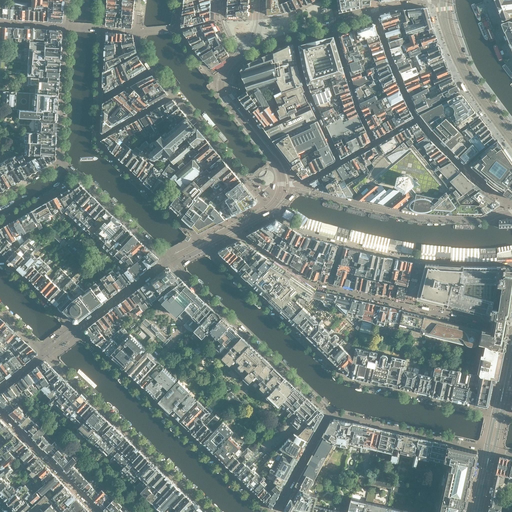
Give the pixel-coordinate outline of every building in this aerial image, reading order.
[(210,8),(210,1),(210,0),(207,0),(200,2),(201,4),(198,5),(198,7),(199,7),(200,9),(200,11),(210,9),(210,8)] [(248,10),(248,5),(242,6),(240,6),(240,5),(239,5),(239,0),(228,1),(228,6),(228,7),(228,12),(228,16),(237,16),(238,16),(241,16),(244,16),(246,16),(247,16),(248,15),(248,11),(248,10)] [(279,5),(277,0),(267,0),(267,2),(267,3),(267,4),(267,5),(267,7),(267,9),(267,15),(274,14),(273,14),(274,14),(276,14),(282,13),(279,5)] [(305,5),(302,0),(289,0),(290,0),(289,1),(293,10),(297,8),(298,8),(300,7),(305,5)] [(361,0),(334,0),(337,11),(339,11),(340,11),(340,12),(341,12),(361,7),(361,6),(361,0)] [(511,0),(504,0),(503,0),(494,0),(497,6),(497,7),(499,11),(499,12),(502,19),(502,20),(510,17),(509,14),(511,13),(511,0)] [(293,10),(289,1),(284,3),(288,12),(293,10)] [(288,12),(284,3),(279,5),(282,13),(288,12)] [(486,12),(483,3),(478,5),(478,6),(481,13),(486,12)] [(431,22),(430,20),(430,19),(430,18),(429,19),(429,17),(429,16),(429,15),(428,13),(427,11),(428,11),(427,8),(427,7),(421,8),(418,9),(418,8),(417,8),(417,9),(414,9),(411,9),(408,10),(407,10),(400,10),(389,12),(390,15),(381,17),(380,17),(380,18),(381,18),(381,20),(382,21),(382,24),(383,24),(383,25),(383,26),(384,28),(384,29),(402,23),(403,27),(402,27),(403,31),(402,32),(404,37),(405,37),(413,34),(432,28),(431,24),(431,23),(431,22)] [(181,22),(188,20),(192,19),(197,17),(199,16),(198,14),(200,13),(200,11),(182,16),(181,22)] [(210,20),(210,13),(202,15),(203,22),(210,20)] [(122,23),(122,18),(116,18),(116,20),(116,22),(115,22),(114,26),(121,27),(122,23)] [(511,19),(510,19),(509,21),(504,23),(503,23),(502,23),(502,24),(504,31),(505,31),(510,43),(509,43),(511,49),(511,19)] [(385,33),(402,27),(403,27),(402,23),(384,29),(385,32),(385,33)] [(216,32),(214,29),(213,27),(211,24),(202,25),(205,33),(207,37),(216,32)] [(377,33),(376,31),(376,30),(375,28),(375,27),(375,26),(372,24),(372,25),(370,25),(370,26),(368,26),(367,27),(367,26),(367,27),(366,27),(364,28),(364,27),(363,28),(361,29),(360,29),(359,29),(359,30),(358,30),(357,30),(358,34),(357,34),(360,40),(378,34),(377,34),(377,33)] [(205,33),(202,25),(199,26),(200,31),(202,33),(203,35),(205,38),(207,37),(205,33)] [(12,39),(12,37),(12,28),(7,27),(6,41),(6,47),(5,49),(17,49),(17,41),(12,41),(12,39)] [(387,37),(402,32),(403,31),(402,27),(385,33),(387,37)] [(432,28),(413,34),(415,41),(435,34),(432,28)] [(60,52),(60,44),(60,39),(45,38),(45,42),(44,43),(43,43),(34,42),(35,29),(29,29),(28,42),(28,50),(60,52)] [(43,38),(43,29),(35,29),(34,42),(43,43),(43,38)] [(60,39),(60,36),(61,35),(45,34),(45,30),(43,29),(43,38),(45,38),(60,39)] [(360,40),(357,34),(356,30),(352,31),(358,46),(361,45),(360,40)] [(358,46),(352,31),(349,33),(355,47),(358,46)] [(404,37),(402,32),(387,37),(389,42),(404,37)] [(122,41),(123,34),(115,33),(114,41),(116,41),(116,43),(118,43),(122,43),(122,41)] [(216,33),(209,37),(211,41),(196,50),(200,55),(215,47),(222,43),(216,33)] [(362,54),(361,49),(381,42),(379,38),(361,45),(358,46),(355,47),(349,33),(339,36),(340,36),(340,38),(340,39),(341,41),(344,50),(344,52),(344,51),(345,53),(344,53),(345,53),(345,55),(348,63),(351,75),(363,71),(366,70),(364,62),(372,60),(370,56),(369,52),(362,54)] [(361,45),(379,38),(378,34),(360,40),(361,45)] [(410,50),(437,40),(435,34),(415,41),(413,34),(405,37),(405,39),(410,37),(411,42),(408,43),(409,46),(408,46),(409,48),(410,48),(410,50)] [(192,45),(204,39),(205,39),(205,38),(203,35),(189,41),(192,45)] [(344,72),(342,64),(341,60),(341,61),(340,58),(338,53),(337,48),(334,36),(332,37),(330,37),(329,38),(327,38),(326,38),(324,38),(324,39),(322,39),(321,39),(319,40),(317,40),(317,41),(315,41),(307,43),(306,43),(306,44),(304,44),(302,44),(301,45),(299,45),(301,53),(301,55),(301,56),(304,69),(305,73),(306,75),(308,84),(312,92),(321,89),(320,88),(323,87),(322,84),(319,85),(319,83),(322,82),(321,80),(326,78),(330,77),(344,72)] [(196,50),(211,41),(209,37),(205,39),(207,41),(206,42),(204,39),(192,45),(196,50)] [(408,43),(407,41),(406,42),(405,39),(405,37),(404,37),(389,42),(391,48),(408,43)] [(136,49),(135,46),(135,45),(133,39),(127,40),(122,41),(122,43),(122,45),(121,45),(121,46),(121,48),(121,49),(123,49),(123,51),(118,53),(118,56),(136,49)] [(411,57),(414,56),(423,52),(426,51),(439,46),(438,42),(437,40),(438,40),(437,40),(410,50),(409,51),(411,57)] [(370,52),(383,48),(381,42),(361,49),(362,54),(370,51),(370,52)] [(224,48),(222,43),(215,47),(219,51),(220,51),(224,48)] [(410,50),(410,48),(409,48),(408,46),(409,46),(408,43),(391,48),(392,53),(394,57),(409,51),(410,50)] [(296,65),(295,56),(294,46),(293,46),(291,45),(291,44),(286,46),(273,52),(276,64),(278,64),(279,69),(296,65)] [(416,60),(441,50),(439,46),(426,51),(427,53),(424,55),(423,52),(414,56),(415,59),(416,60)] [(204,60),(219,51),(215,47),(200,55),(204,60)] [(370,56),(384,52),(383,48),(370,52),(369,52),(370,56)] [(105,71),(137,52),(136,49),(118,56),(105,62),(104,71),(105,71)] [(59,66),(59,58),(60,52),(28,50),(22,50),(22,51),(23,51),(24,52),(26,52),(26,51),(27,51),(27,63),(26,63),(25,62),(24,62),(23,63),(22,63),(21,65),(23,65),(39,65),(43,66),(59,66)] [(430,62),(443,57),(444,57),(441,50),(416,60),(418,66),(420,70),(424,68),(423,65),(425,64),(423,61),(429,59),(430,62)] [(208,64),(222,55),(220,51),(219,51),(204,60),(208,64)] [(411,57),(409,51),(394,57),(396,63),(411,57)] [(222,61),(225,59),(227,57),(229,56),(226,52),(222,55),(208,64),(211,68),(214,66),(216,68),(223,64),(222,61)] [(278,83),(281,88),(282,92),(302,85),(300,77),(299,73),(298,71),(297,65),(296,65),(279,69),(278,70),(276,64),(273,52),(267,55),(248,63),(242,67),(240,71),(247,91),(251,89),(252,91),(278,83)] [(384,52),(370,56),(372,60),(364,62),(366,70),(388,61),(384,52)] [(105,62),(118,56),(118,53),(105,55),(105,62)] [(130,65),(140,60),(138,55),(124,62),(126,65),(129,64),(130,65)] [(413,62),(412,60),(415,59),(414,56),(411,57),(396,63),(398,67),(413,62)] [(432,65),(445,60),(444,60),(443,57),(430,62),(425,64),(423,65),(424,68),(429,67),(428,64),(431,63),(432,65)] [(418,66),(416,60),(415,59),(412,60),(413,62),(398,67),(401,73),(418,66)] [(125,81),(146,69),(143,64),(140,60),(130,65),(127,67),(126,65),(124,62),(119,65),(125,81)] [(447,68),(446,67),(447,66),(446,62),(445,62),(444,61),(445,61),(445,60),(432,65),(430,66),(431,69),(433,68),(435,74),(448,68),(448,67),(447,68)] [(368,75),(389,66),(388,61),(366,70),(363,71),(364,73),(365,76),(366,76),(365,75),(368,74),(368,75)] [(58,72),(59,70),(59,66),(43,66),(43,69),(39,69),(39,65),(23,65),(27,66),(27,75),(22,75),(22,76),(26,76),(37,76),(37,75),(38,75),(38,71),(58,72)] [(125,81),(119,65),(114,68),(119,84),(125,81)] [(370,86),(393,75),(391,70),(389,66),(368,75),(366,76),(365,76),(362,78),(353,81),(355,88),(355,89),(368,82),(370,86)] [(404,81),(426,72),(424,68),(420,70),(418,66),(401,73),(404,81)] [(406,86),(429,76),(435,74),(433,68),(431,69),(430,66),(429,67),(424,68),(426,72),(404,81),(406,86)] [(119,84),(114,68),(105,73),(104,73),(104,86),(112,83),(114,87),(119,84)] [(431,81),(434,79),(450,72),(449,72),(449,71),(450,71),(448,68),(435,74),(429,76),(431,81)] [(57,90),(58,80),(58,72),(38,71),(38,75),(37,75),(37,76),(26,76),(26,79),(28,79),(28,84),(39,85),(39,89),(57,90)] [(362,78),(361,74),(364,73),(363,71),(351,75),(353,80),(353,81),(362,78)] [(437,85),(452,77),(450,73),(450,72),(434,79),(437,85)] [(142,88),(156,80),(152,75),(137,83),(142,88)] [(358,98),(382,87),(395,81),(395,80),(393,75),(370,86),(368,82),(355,89),(356,93),(357,93),(358,98)] [(347,81),(345,77),(345,76),(335,79),(332,81),(333,85),(347,81)] [(408,91),(431,81),(429,76),(406,86),(408,91)] [(430,106),(438,102),(439,101),(446,97),(447,97),(448,96),(450,95),(455,92),(459,90),(456,85),(433,97),(431,93),(454,81),(452,77),(437,85),(434,79),(431,81),(408,91),(411,96),(413,101),(415,105),(415,106),(416,107),(417,110),(418,111),(423,109),(428,107),(430,106)] [(146,93),(160,85),(156,80),(142,88),(146,93)] [(347,81),(333,85),(330,87),(332,95),(349,89),(347,81)] [(383,92),(397,85),(395,81),(382,87),(383,89),(382,90),(383,92)] [(433,97),(456,85),(454,81),(431,93),(433,97)] [(105,92),(114,87),(112,83),(104,86),(104,90),(104,91),(104,92),(105,92)] [(150,104),(142,97),(145,94),(142,93),(143,92),(142,88),(137,83),(124,91),(118,94),(138,112),(150,104)] [(150,104),(168,94),(164,89),(160,85),(146,93),(145,94),(142,97),(150,104)] [(316,118),(311,108),(310,105),(297,111),(295,108),(298,106),(300,105),(300,106),(308,103),(304,94),(303,92),(305,91),(302,85),(282,92),(281,88),(280,89),(279,89),(278,89),(278,88),(277,88),(276,88),(275,88),(274,88),(273,89),(273,90),(273,91),(273,92),(280,108),(279,109),(279,108),(278,108),(277,108),(276,108),(276,109),(276,110),(278,116),(276,117),(277,120),(263,127),(271,139),(282,134),(286,132),(289,131),(293,129),(316,118)] [(369,104),(399,89),(397,85),(383,92),(382,90),(383,89),(382,87),(358,98),(360,103),(361,107),(369,104)] [(332,98),(331,95),(328,87),(323,89),(324,90),(321,91),(321,89),(312,92),(315,101),(317,105),(332,98)] [(256,97),(254,93),(252,91),(251,89),(247,91),(245,92),(245,93),(238,97),(242,101),(245,104),(256,97)] [(276,117),(260,89),(254,93),(256,97),(261,106),(251,112),(263,127),(277,120),(276,117)] [(351,98),(350,94),(351,94),(350,93),(349,90),(349,89),(332,95),(331,95),(332,98),(334,103),(334,105),(352,98),(351,98)] [(375,113),(403,99),(399,89),(369,104),(370,108),(372,107),(375,113)] [(56,112),(57,95),(36,94),(36,93),(3,91),(2,100),(2,109),(6,109),(18,110),(56,112)] [(138,112),(118,94),(112,98),(118,104),(120,105),(123,108),(131,115),(138,112)] [(461,121),(475,111),(470,105),(468,103),(469,103),(468,102),(467,102),(466,100),(466,99),(465,98),(463,96),(463,95),(462,95),(461,94),(460,94),(459,94),(458,95),(456,96),(455,96),(454,97),(455,97),(452,98),(451,98),(451,99),(448,100),(447,100),(446,101),(443,102),(443,103),(442,103),(441,103),(441,104),(438,105),(437,105),(434,107),(431,109),(430,109),(427,111),(427,110),(426,111),(423,112),(423,113),(420,114),(432,129),(448,118),(454,125),(461,121)] [(261,106),(256,97),(245,104),(251,112),(261,106)] [(113,109),(118,104),(112,98),(103,103),(103,110),(104,110),(108,114),(113,109)] [(335,107),(334,105),(334,103),(332,98),(317,105),(319,110),(320,113),(335,107)] [(354,106),(353,103),(353,102),(352,99),(352,98),(334,105),(335,107),(337,110),(339,114),(342,113),(344,112),(354,107),(354,106)] [(169,121),(181,110),(173,99),(167,103),(157,109),(162,116),(164,119),(166,117),(166,116),(167,115),(169,118),(168,120),(169,121)] [(386,113),(405,103),(404,99),(403,99),(375,113),(377,118),(380,116),(382,121),(388,118),(386,113)] [(393,114),(396,113),(407,107),(405,103),(386,113),(388,118),(391,116),(394,115),(393,114)] [(113,126),(131,115),(123,108),(120,105),(115,111),(113,109),(108,114),(110,116),(111,116),(107,121),(113,126)] [(322,117),(337,110),(335,107),(320,113),(321,114),(322,115),(322,116),(322,117)] [(346,116),(356,111),(354,107),(344,112),(345,113),(343,115),(342,113),(339,114),(341,118),(344,117),(346,116)] [(399,116),(409,110),(407,107),(396,113),(397,115),(399,116)] [(372,112),(370,108),(363,112),(365,116),(372,112)] [(164,119),(162,116),(157,109),(149,113),(158,128),(163,125),(160,121),(164,119)] [(56,120),(56,115),(56,112),(18,110),(18,117),(34,118),(56,120)] [(171,124),(184,113),(181,110),(169,121),(171,124)] [(341,118),(339,114),(337,110),(322,117),(323,119),(324,120),(324,121),(325,122),(325,124),(326,124),(326,125),(341,118)] [(412,117),(411,114),(409,110),(399,116),(400,117),(402,118),(403,118),(405,122),(412,118),(412,117)] [(342,122),(358,115),(357,113),(356,111),(346,116),(347,118),(344,119),(344,117),(341,118),(342,122)] [(465,125),(478,115),(476,112),(458,125),(460,128),(465,125)] [(158,128),(149,113),(145,115),(154,131),(156,130),(158,128)] [(178,121),(179,123),(186,116),(184,113),(171,124),(166,128),(167,129),(168,130),(169,128),(170,130),(176,125),(175,124),(178,121)] [(382,121),(380,116),(377,118),(375,113),(371,115),(376,125),(380,123),(380,122),(382,121)] [(405,122),(403,118),(402,118),(400,117),(399,116),(397,115),(396,113),(393,114),(394,115),(391,116),(392,118),(396,127),(397,127),(402,124),(405,122)] [(154,131),(145,115),(141,118),(145,125),(146,127),(151,134),(151,135),(157,131),(156,130),(154,131)] [(355,135),(352,128),(362,123),(358,115),(342,122),(341,118),(326,125),(332,138),(334,142),(344,137),(347,143),(351,152),(353,151),(360,147),(355,135)] [(376,125),(371,115),(366,118),(369,125),(371,128),(376,125)] [(467,127),(480,118),(478,115),(465,125),(467,127)] [(183,141),(187,138),(197,129),(197,128),(195,126),(194,126),(192,123),(192,122),(191,122),(189,119),(187,117),(187,116),(186,116),(169,131),(168,130),(167,129),(154,140),(153,141),(152,142),(150,143),(149,143),(150,144),(150,146),(151,146),(151,148),(151,149),(151,150),(151,151),(150,153),(149,153),(150,154),(151,156),(150,156),(150,157),(151,156),(152,158),(152,159),(153,159),(155,159),(155,160),(156,160),(156,159),(158,158),(158,159),(159,158),(160,158),(160,159),(160,158),(162,160),(162,161),(162,160),(165,160),(165,161),(165,160),(167,159),(168,159),(169,158),(174,164),(181,158),(188,152),(191,150),(185,143),(183,141)] [(55,134),(56,120),(34,118),(33,133),(55,134)] [(113,126),(107,121),(106,121),(102,118),(102,131),(101,131),(103,133),(108,130),(107,129),(113,126)] [(151,134),(146,127),(144,128),(143,127),(145,125),(141,118),(137,120),(145,133),(147,137),(151,134)] [(460,131),(454,125),(448,118),(432,129),(432,130),(436,134),(442,141),(445,143),(460,131)] [(476,133),(486,126),(480,118),(467,127),(463,131),(467,136),(469,138),(473,135),(472,133),(475,130),(476,133)] [(393,128),(389,119),(385,121),(390,130),(393,128)] [(145,133),(137,120),(133,123),(139,131),(140,130),(142,134),(145,133)] [(328,144),(323,134),(320,127),(317,121),(294,131),(293,129),(289,131),(290,132),(287,134),(286,132),(282,134),(283,136),(272,140),(292,166),(301,159),(305,157),(310,154),(314,151),(319,149),(328,144)] [(387,132),(382,122),(377,125),(382,135),(382,134),(384,134),(385,133),(387,132)] [(139,131),(133,123),(129,125),(134,132),(135,134),(139,132),(139,131)] [(366,132),(364,128),(362,123),(352,128),(355,135),(360,133),(361,134),(366,132)] [(415,134),(413,131),(419,127),(417,124),(415,124),(411,126),(410,127),(409,127),(409,128),(405,130),(414,140),(418,137),(415,134)] [(134,132),(129,125),(125,127),(130,136),(132,134),(134,137),(136,136),(135,134),(134,132)] [(511,160),(500,144),(498,141),(497,140),(495,138),(489,129),(486,126),(476,133),(473,135),(469,138),(469,139),(470,140),(474,145),(458,157),(464,163),(468,166),(470,168),(487,182),(492,187),(501,193),(501,192),(502,193),(503,194),(504,194),(508,196),(511,198),(511,160)] [(130,136),(125,127),(117,131),(121,134),(124,137),(126,139),(128,140),(131,142),(132,141),(133,140),(132,139),(130,136)] [(196,145),(205,138),(203,136),(200,132),(197,129),(187,138),(189,140),(185,143),(189,148),(193,145),(194,146),(196,145)] [(414,141),(414,140),(405,130),(405,129),(405,130),(398,134),(402,141),(405,139),(406,138),(407,138),(406,139),(410,144),(414,141)] [(143,149),(144,147),(149,143),(150,143),(152,142),(153,141),(154,140),(160,135),(157,131),(151,135),(151,134),(150,135),(150,136),(150,137),(150,138),(142,144),(142,145),(138,148),(136,146),(135,148),(124,162),(129,166),(136,158),(138,154),(143,149)] [(451,149),(465,137),(460,131),(445,143),(451,149)] [(55,134),(33,133),(25,132),(24,134),(22,134),(22,135),(21,135),(20,136),(20,139),(21,139),(22,139),(22,140),(24,140),(24,142),(54,144),(55,134)] [(133,140),(140,134),(139,132),(135,134),(136,136),(134,137),(132,139),(133,140)] [(369,138),(368,137),(367,135),(366,132),(361,134),(365,144),(366,144),(368,142),(369,142),(370,141),(370,142),(370,141),(369,138)] [(365,144),(361,134),(360,133),(355,135),(360,147),(365,144)] [(417,144),(427,137),(424,133),(418,137),(414,140),(414,141),(417,144)] [(118,139),(112,134),(107,137),(113,141),(115,143),(118,139)] [(120,144),(118,142),(120,140),(122,141),(124,137),(121,134),(118,139),(115,143),(111,150),(114,153),(120,144)] [(392,148),(398,143),(394,136),(394,135),(394,136),(391,138),(390,137),(390,138),(388,139),(385,141),(383,142),(382,142),(379,145),(379,144),(378,145),(383,154),(393,149),(392,148)] [(455,153),(470,140),(469,139),(469,138),(467,136),(465,137),(451,149),(455,153)] [(107,148),(108,147),(113,141),(107,137),(102,141),(107,144),(105,146),(107,148)] [(343,144),(347,143),(344,137),(334,142),(337,149),(342,147),(344,146),(343,144)] [(421,148),(431,141),(427,137),(417,144),(421,148)] [(191,156),(208,142),(205,138),(196,145),(198,148),(195,150),(193,148),(191,150),(188,152),(191,156)] [(462,170),(451,162),(451,161),(442,168),(439,164),(436,166),(432,162),(430,159),(428,156),(432,153),(432,152),(438,148),(435,145),(431,141),(421,148),(417,144),(414,141),(410,144),(406,139),(405,139),(402,141),(398,143),(392,148),(393,149),(383,154),(378,145),(376,146),(374,147),(378,153),(374,156),(374,157),(370,159),(373,164),(368,167),(370,171),(365,174),(360,177),(359,175),(355,178),(354,176),(349,179),(349,180),(345,182),(353,195),(352,198),(362,200),(367,201),(391,206),(400,208),(402,209),(419,212),(421,212),(423,212),(424,212),(425,212),(426,212),(426,213),(428,213),(434,207),(452,192),(456,198),(476,185),(475,185),(469,180),(462,170)] [(124,162),(135,148),(131,145),(132,143),(133,142),(132,141),(131,142),(128,140),(125,144),(128,146),(119,158),(124,162)] [(458,157),(474,145),(470,140),(455,153),(458,157)] [(117,155),(123,147),(121,146),(122,146),(124,142),(123,141),(120,144),(114,153),(117,155)] [(54,144),(24,142),(22,142),(22,144),(25,144),(25,148),(36,149),(37,146),(40,147),(40,150),(54,151),(54,144)] [(204,166),(200,162),(195,156),(210,144),(209,142),(208,142),(191,156),(188,152),(181,158),(183,161),(178,165),(179,167),(177,169),(177,168),(175,170),(171,167),(173,165),(171,162),(168,165),(168,166),(165,170),(169,173),(168,174),(170,176),(171,177),(175,182),(174,183),(177,187),(178,186),(182,190),(194,180),(205,171),(202,167),(204,166)] [(351,152),(347,143),(343,144),(344,146),(342,147),(346,155),(351,152)] [(119,158),(128,146),(125,144),(124,145),(125,145),(124,147),(124,148),(123,147),(117,155),(119,158)] [(200,162),(215,150),(210,144),(195,156),(200,162)] [(335,158),(328,144),(319,149),(326,166),(333,162),(334,162),(334,161),(333,161),(334,159),(335,159),(335,158)] [(346,155),(342,147),(337,149),(339,152),(341,156),(341,157),(342,157),(343,157),(346,155)] [(370,159),(374,157),(374,156),(378,153),(374,147),(369,150),(360,155),(365,163),(366,163),(367,165),(368,167),(373,164),(370,159)] [(54,157),(54,151),(40,150),(40,152),(36,152),(36,149),(25,148),(22,148),(21,150),(25,150),(25,153),(21,153),(21,155),(22,155),(28,155),(33,155),(38,156),(44,156),(54,157)] [(430,159),(441,151),(438,148),(432,152),(432,153),(428,156),(430,159)] [(133,171),(146,152),(143,149),(138,154),(140,156),(138,159),(136,158),(129,166),(133,171)] [(326,166),(319,149),(314,151),(322,168),(326,166)] [(209,161),(218,153),(216,152),(215,150),(200,162),(204,166),(206,164),(204,161),(207,159),(209,161)] [(322,168),(314,151),(310,154),(311,157),(313,161),(317,170),(317,171),(318,170),(317,170),(322,168)] [(432,162),(444,154),(441,151),(430,159),(432,162)] [(137,174),(145,161),(143,159),(145,156),(147,157),(149,154),(146,152),(133,171),(137,174)] [(21,179),(11,161),(6,154),(0,153),(3,161),(7,167),(8,166),(7,165),(9,164),(12,169),(10,170),(9,169),(8,170),(15,182),(21,179)] [(205,171),(207,169),(221,157),(218,153),(209,161),(206,164),(204,166),(202,167),(205,171)] [(317,170),(313,161),(311,162),(309,158),(311,157),(310,154),(305,157),(313,173),(317,170)] [(436,166),(439,164),(447,157),(448,157),(444,154),(432,162),(436,166)] [(26,163),(23,157),(22,155),(16,158),(19,163),(20,165),(26,176),(32,173),(26,163)] [(36,170),(28,155),(22,155),(23,157),(25,156),(27,161),(28,160),(29,161),(26,163),(32,173),(36,170)] [(41,168),(35,158),(33,159),(32,158),(33,158),(32,157),(34,156),(33,155),(28,155),(36,170),(41,168)] [(44,166),(38,156),(33,155),(34,156),(35,158),(41,168),(44,166)] [(366,166),(360,156),(359,155),(355,158),(365,174),(370,171),(368,167),(367,165),(366,166)] [(26,176),(20,165),(17,167),(16,164),(18,163),(18,164),(19,163),(16,158),(15,156),(12,157),(14,160),(11,161),(21,179),(26,176)] [(48,163),(44,156),(38,156),(44,166),(48,163)] [(54,161),(53,160),(54,157),(44,156),(48,163),(49,164),(54,161)] [(210,172),(224,161),(222,158),(221,157),(207,169),(210,172)] [(313,173),(305,157),(301,159),(305,168),(307,168),(308,171),(307,171),(309,175),(313,173)] [(442,168),(451,161),(447,157),(439,164),(442,168)] [(140,177),(150,162),(151,160),(147,158),(145,161),(137,174),(140,177)] [(365,174),(355,158),(354,158),(351,160),(359,175),(360,177),(365,174)] [(308,171),(307,168),(305,168),(301,159),(292,166),(293,168),(294,168),(294,169),(295,170),(302,179),(309,175),(307,171),(308,171)] [(359,175),(351,160),(347,163),(351,169),(354,176),(355,178),(359,175)] [(15,182),(8,170),(7,167),(3,161),(1,161),(2,163),(0,164),(0,168),(10,185),(15,182)] [(210,184),(230,168),(228,165),(226,163),(224,161),(210,172),(207,169),(205,171),(194,180),(204,190),(210,184)] [(143,180),(154,165),(150,162),(140,177),(143,180)] [(351,169),(347,163),(346,163),(343,165),(342,165),(346,172),(351,169)] [(151,187),(155,181),(151,179),(154,175),(157,178),(163,169),(156,165),(144,181),(146,183),(146,184),(149,186),(151,188),(151,187)] [(354,176),(351,169),(346,172),(342,165),(341,166),(338,167),(337,168),(343,180),(345,182),(349,180),(349,179),(354,176)] [(10,185),(0,168),(0,172),(1,174),(0,174),(0,180),(4,188),(10,185)] [(224,181),(234,173),(230,168),(210,184),(204,190),(202,192),(207,196),(208,196),(218,187),(221,184),(224,181)] [(343,180),(337,168),(336,168),(336,169),(333,171),(332,171),(337,179),(339,182),(343,180)] [(155,192),(163,181),(161,179),(163,176),(165,178),(168,174),(169,173),(165,170),(158,179),(156,181),(155,183),(153,187),(152,188),(155,192)] [(338,195),(331,182),(337,179),(332,171),(321,177),(324,182),(331,193),(338,195)] [(221,191),(238,178),(234,173),(224,181),(226,184),(223,186),(221,184),(218,187),(221,191)] [(159,195),(171,177),(170,176),(168,174),(165,178),(168,179),(166,182),(163,181),(155,192),(159,195)] [(218,223),(208,216),(220,201),(219,200),(225,197),(228,204),(227,205),(233,215),(247,208),(249,207),(250,207),(249,206),(252,205),(255,204),(256,203),(255,203),(256,203),(256,202),(257,202),(257,201),(256,201),(256,200),(254,198),(254,197),(249,192),(250,192),(249,192),(247,190),(247,189),(244,186),(244,185),(243,185),(241,182),(241,181),(240,181),(238,178),(221,191),(216,196),(211,201),(192,226),(192,227),(192,226),(193,227),(193,228),(195,229),(195,230),(195,229),(197,231),(197,232),(198,232),(199,232),(200,232),(201,232),(203,230),(218,223)] [(321,183),(318,179),(317,179),(314,180),(314,181),(311,182),(311,184),(314,186),(315,187),(321,183)] [(347,197),(340,185),(339,182),(337,179),(331,182),(338,195),(347,197)] [(195,200),(198,196),(200,194),(202,192),(204,190),(194,180),(182,190),(181,191),(179,193),(178,194),(170,205),(170,206),(173,209),(174,209),(173,209),(174,210),(174,209),(176,211),(175,211),(176,212),(176,211),(176,212),(179,214),(182,217),(195,200)] [(324,182),(321,183),(315,187),(321,190),(326,192),(326,193),(330,194),(330,193),(331,193),(324,182)] [(353,195),(345,182),(340,185),(347,197),(352,198),(353,195)] [(79,195),(85,189),(86,188),(81,184),(80,185),(79,183),(73,186),(74,187),(79,195)] [(445,214),(480,189),(476,185),(456,198),(452,192),(434,207),(428,213),(431,213),(441,214),(444,214),(445,214)] [(79,195),(74,187),(66,191),(72,202),(79,195)] [(192,226),(211,201),(216,196),(221,191),(218,187),(208,196),(212,198),(210,200),(206,197),(207,196),(202,192),(200,194),(204,197),(204,198),(205,199),(203,200),(198,196),(195,200),(182,217),(183,218),(186,221),(188,223),(188,222),(191,225),(191,226),(192,226)] [(77,202),(79,200),(80,202),(89,193),(85,189),(79,195),(72,202),(65,209),(64,210),(65,211),(66,210),(68,212),(68,214),(69,213),(78,204),(77,202)] [(483,209),(490,204),(495,200),(480,189),(445,214),(481,215),(486,213),(483,209)] [(72,202),(66,191),(58,196),(65,209),(72,202)] [(73,217),(93,197),(89,193),(80,202),(83,205),(82,206),(78,204),(69,213),(73,217)] [(65,209),(58,196),(52,199),(57,209),(60,207),(62,212),(64,210),(65,209)] [(85,209),(86,208),(88,210),(97,201),(93,197),(73,217),(78,221),(86,212),(85,211),(86,210),(85,209)] [(233,215),(227,205),(228,204),(225,197),(219,200),(220,201),(221,202),(221,203),(221,205),(228,218),(233,215)] [(57,209),(52,199),(46,203),(53,214),(58,211),(57,209)] [(499,204),(499,203),(498,202),(495,200),(490,204),(493,208),(493,207),(494,206),(495,207),(498,205),(499,204)] [(82,225),(102,205),(97,201),(88,210),(86,212),(78,221),(82,225)] [(225,219),(217,210),(221,206),(221,205),(221,203),(221,202),(220,201),(208,216),(218,223),(225,219)] [(53,214),(46,203),(35,209),(41,219),(42,220),(45,218),(46,220),(48,221),(50,220),(50,218),(49,216),(53,214)] [(486,213),(493,208),(490,204),(483,209),(486,213)] [(97,219),(106,209),(102,205),(82,225),(80,228),(81,229),(83,227),(87,230),(92,224),(95,221),(95,220),(96,218),(97,219)] [(228,218),(221,205),(221,206),(217,210),(225,219),(228,218)] [(41,219),(35,209),(30,212),(38,225),(40,230),(41,229),(41,228),(43,227),(40,222),(39,221),(41,219)] [(103,245),(122,224),(120,223),(120,222),(114,216),(114,217),(112,215),(106,209),(97,219),(96,220),(99,223),(95,227),(92,224),(87,230),(92,234),(92,235),(94,237),(97,233),(104,239),(101,243),(103,245)] [(305,227),(306,223),(308,218),(297,211),(295,213),(291,219),(305,227)] [(38,225),(30,212),(19,218),(26,231),(38,225)] [(26,231),(19,218),(14,221),(20,232),(23,230),(24,233),(26,231)] [(308,218),(305,227),(319,231),(321,227),(322,222),(308,218)] [(511,219),(499,220),(499,228),(511,227),(511,219)] [(274,239),(282,223),(279,221),(278,221),(277,220),(276,220),(275,220),(274,220),(274,221),(266,225),(260,228),(274,239)] [(23,238),(20,232),(14,221),(8,225),(17,239),(21,246),(25,241),(23,238)] [(322,222),(321,227),(319,232),(335,236),(336,231),(338,226),(322,222)] [(279,245),(280,244),(288,227),(282,223),(274,239),(269,250),(272,252),(275,254),(279,245)] [(108,250),(128,230),(122,224),(103,245),(103,246),(108,251),(108,250)] [(17,239),(8,225),(3,228),(8,237),(11,242),(17,239)] [(288,239),(293,229),(292,229),(288,227),(280,244),(283,246),(284,247),(287,242),(284,240),(286,237),(288,239)] [(347,239),(349,230),(338,227),(335,236),(347,239)] [(8,237),(3,228),(0,229),(0,235),(1,238),(2,239),(4,237),(6,240),(8,237)] [(274,239),(260,228),(254,231),(247,235),(247,236),(255,241),(261,245),(269,250),(274,239)] [(289,250),(298,232),(293,229),(288,239),(287,242),(284,247),(289,250)] [(115,255),(134,235),(128,230),(108,250),(114,256),(115,255)] [(62,238),(58,234),(54,231),(52,234),(61,243),(64,240),(62,238)] [(298,245),(302,235),(298,232),(289,250),(288,251),(293,254),(298,245)] [(362,235),(352,232),(351,232),(350,232),(349,232),(349,233),(348,233),(347,239),(362,243),(364,237),(363,236),(362,235)] [(374,247),(377,236),(365,233),(364,238),(362,244),(366,245),(374,247)] [(121,260),(139,240),(134,235),(115,255),(117,257),(115,260),(116,261),(118,258),(121,260)] [(300,250),(307,237),(302,235),(298,245),(299,246),(298,248),(300,250)] [(388,250),(391,239),(377,236),(374,247),(388,250)] [(10,247),(12,244),(10,243),(11,242),(8,237),(6,240),(4,242),(0,246),(0,250),(4,253),(10,247)] [(305,251),(311,238),(307,237),(300,250),(303,250),(305,251)] [(14,263),(32,245),(33,244),(28,240),(29,239),(28,238),(25,241),(21,246),(17,249),(9,258),(14,263)] [(309,252),(316,239),(311,238),(305,251),(308,252),(309,252)] [(312,257),(320,240),(316,239),(309,252),(308,252),(305,257),(308,258),(309,255),(312,257)] [(391,239),(388,250),(400,252),(402,241),(391,239)] [(121,263),(123,262),(125,260),(133,255),(136,252),(145,245),(143,244),(142,242),(141,242),(139,240),(121,260),(119,261),(121,263)] [(313,266),(314,264),(324,242),(320,240),(312,257),(312,258),(314,260),(313,263),(310,261),(309,264),(313,266)] [(246,249),(248,246),(244,243),(240,241),(239,241),(238,241),(237,241),(232,243),(242,253),(246,249)] [(324,256),(329,243),(324,242),(314,264),(315,265),(316,264),(317,261),(317,260),(322,262),(321,262),(320,265),(321,266),(325,257),(324,256)] [(25,274),(40,257),(39,256),(38,258),(33,253),(34,252),(35,252),(41,245),(41,243),(36,248),(18,267),(19,268),(21,270),(25,273),(25,274)] [(232,264),(242,253),(232,243),(227,246),(230,249),(223,256),(232,264)] [(328,258),(333,244),(329,243),(324,256),(325,257),(326,257),(328,258)] [(333,260),(338,246),(337,245),(333,244),(328,258),(333,260)] [(18,267),(36,248),(32,245),(14,263),(18,267)] [(145,254),(150,250),(145,245),(136,252),(142,260),(143,259),(141,257),(143,256),(144,257),(145,258),(147,256),(145,254)] [(293,254),(288,251),(289,250),(284,247),(283,246),(282,247),(279,245),(275,254),(279,257),(284,260),(289,263),(293,254)] [(497,251),(497,258),(511,256),(511,249),(511,248),(511,245),(497,248),(497,251)] [(9,258),(17,249),(13,246),(11,248),(10,247),(4,253),(9,258)] [(223,256),(230,249),(227,246),(218,251),(218,252),(223,256)] [(450,253),(451,248),(437,246),(436,257),(450,258),(450,253)] [(348,256),(350,249),(344,247),(341,258),(345,258),(346,255),(348,256)] [(465,249),(451,248),(451,253),(450,258),(465,258),(465,254),(465,249)] [(465,253),(465,259),(479,259),(480,253),(480,248),(465,248),(465,253)] [(480,259),(497,258),(495,253),(495,248),(480,248),(480,253),(480,259)] [(87,256),(82,251),(82,252),(79,249),(76,251),(79,254),(83,258),(87,262),(90,259),(87,256)] [(235,268),(250,252),(246,249),(242,253),(232,264),(235,268)] [(356,268),(358,262),(360,251),(350,249),(348,256),(346,255),(345,258),(341,258),(338,270),(343,271),(347,272),(348,272),(349,272),(355,273),(356,268)] [(159,258),(150,250),(145,254),(147,256),(153,264),(158,260),(159,258)] [(304,260),(305,259),(305,257),(308,252),(305,251),(303,250),(300,256),(295,254),(290,264),(299,270),(304,260)] [(364,269),(365,263),(368,264),(371,254),(368,253),(363,252),(360,251),(358,262),(361,263),(360,267),(359,266),(358,268),(356,268),(355,273),(365,276),(367,270),(364,269)] [(148,268),(142,260),(136,252),(133,255),(135,258),(137,257),(139,260),(138,261),(145,270),(148,268)] [(239,271),(247,262),(249,260),(253,255),(250,252),(235,268),(239,271)] [(248,279),(267,259),(257,252),(253,255),(257,258),(242,274),(248,279)] [(371,277),(376,255),(371,254),(368,264),(368,266),(370,266),(370,270),(367,269),(367,270),(365,276),(371,277)] [(138,261),(135,258),(133,255),(125,260),(130,265),(138,276),(145,270),(138,261)] [(242,274),(257,258),(253,255),(249,260),(251,261),(249,264),(247,262),(239,271),(242,274)] [(382,280),(387,257),(376,255),(371,277),(382,280)] [(153,264),(147,256),(146,258),(145,258),(144,257),(143,259),(142,260),(148,268),(153,264)] [(36,268),(35,267),(36,266),(38,268),(39,266),(44,261),(40,257),(25,274),(29,277),(36,270),(35,269),(36,268)] [(390,272),(393,258),(387,257),(382,280),(388,281),(390,272)] [(95,264),(90,259),(87,262),(93,267),(95,264)] [(253,284),(273,263),(267,259),(248,279),(253,284)] [(303,273),(309,262),(306,261),(306,259),(305,259),(304,260),(299,270),(303,273)] [(138,276),(130,265),(125,260),(123,262),(124,264),(135,278),(138,276)] [(32,281),(48,264),(44,261),(39,266),(40,268),(38,270),(37,269),(36,270),(29,277),(32,281)] [(36,284),(51,268),(53,265),(50,262),(48,264),(32,281),(36,284)] [(269,300),(292,275),(277,265),(273,263),(253,284),(269,300)] [(135,278),(124,264),(123,264),(122,265),(121,267),(122,269),(132,281),(135,278)] [(308,275),(311,269),(312,267),(313,266),(309,264),(304,273),(308,276),(308,275)] [(320,272),(321,267),(321,266),(315,265),(314,264),(313,266),(312,267),(311,269),(314,270),(312,278),(317,280),(319,273),(320,272)] [(447,306),(452,284),(460,285),(462,271),(463,271),(464,266),(425,264),(416,298),(447,306)] [(508,329),(509,322),(510,322),(511,321),(511,320),(511,318),(511,317),(511,312),(511,266),(506,266),(505,265),(503,264),(501,266),(491,317),(490,318),(493,319),(492,326),(491,331),(482,329),(482,331),(479,341),(479,343),(483,344),(482,352),(483,353),(493,355),(497,360),(494,377),(499,379),(505,349),(506,349),(506,347),(508,338),(509,336),(508,335),(508,334),(507,333),(508,329)] [(329,275),(330,270),(331,268),(324,266),(323,267),(321,267),(320,272),(321,273),(323,273),(329,275)] [(447,306),(491,317),(501,266),(489,267),(464,266),(463,271),(462,271),(460,285),(452,284),(447,306)] [(40,288),(49,278),(48,276),(50,274),(50,273),(53,270),(51,268),(36,284),(40,288)] [(44,292),(63,271),(60,268),(55,273),(56,274),(51,279),(49,278),(40,288),(44,292)] [(164,295),(182,281),(175,274),(170,270),(169,269),(169,268),(168,268),(167,268),(166,268),(165,269),(165,270),(152,279),(151,279),(164,295)] [(132,281),(122,269),(119,271),(128,283),(132,281)] [(125,286),(115,273),(113,270),(111,271),(106,274),(118,291),(125,286)] [(408,281),(409,277),(401,275),(402,271),(399,270),(397,279),(408,281)] [(48,296),(67,275),(63,271),(44,292),(48,296)] [(128,283),(119,271),(115,273),(125,286),(128,283)] [(343,286),(347,274),(347,272),(343,271),(341,275),(338,284),(343,286)] [(106,274),(103,277),(101,278),(101,279),(113,295),(118,291),(106,274)] [(353,288),(355,276),(351,275),(347,274),(343,286),(353,288)] [(52,299),(72,279),(67,275),(48,296),(52,300),(52,299)] [(313,316),(292,297),(296,292),(303,296),(309,287),(292,275),(269,300),(274,304),(280,310),(296,325),(307,335),(322,320),(323,318),(322,317),(318,321),(315,319),(316,318),(316,317),(317,315),(316,314),(314,316),(314,315),(313,316)] [(408,281),(397,279),(391,277),(390,281),(401,284),(400,285),(407,286),(408,281)] [(69,293),(66,289),(68,286),(72,290),(77,284),(72,279),(52,299),(58,304),(58,305),(68,294),(69,293)] [(113,295),(101,279),(99,281),(103,286),(104,285),(104,286),(103,287),(110,296),(113,295)] [(164,296),(164,295),(151,279),(146,283),(159,300),(160,299),(164,296)] [(110,296),(103,287),(102,288),(101,287),(103,286),(99,281),(96,283),(108,298),(110,296)] [(222,318),(213,309),(197,295),(182,281),(164,295),(164,296),(160,299),(194,331),(202,339),(222,318)] [(385,295),(387,283),(381,282),(375,281),(374,286),(380,288),(379,294),(385,295)] [(108,298),(96,283),(91,286),(103,302),(108,298)] [(159,300),(146,283),(141,287),(153,304),(159,300)] [(63,310),(74,299),(75,299),(80,295),(85,291),(77,284),(72,290),(74,291),(73,292),(75,294),(71,297),(68,294),(58,305),(63,310)] [(405,297),(406,292),(401,291),(402,287),(390,284),(388,290),(393,291),(393,289),(398,290),(396,298),(402,299),(404,299),(405,297)] [(103,302),(91,286),(85,291),(80,295),(92,311),(103,302)] [(153,304),(141,287),(136,291),(148,307),(149,307),(153,304)] [(311,297),(316,291),(309,287),(303,296),(309,301),(311,297)] [(148,307),(136,291),(131,295),(144,311),(145,311),(144,310),(148,307)] [(331,310),(333,304),(337,296),(326,293),(316,291),(311,297),(320,299),(331,310)] [(92,311),(80,295),(75,299),(74,299),(63,310),(64,310),(63,310),(64,310),(63,311),(66,313),(72,318),(71,318),(74,321),(75,321),(79,321),(79,320),(80,320),(82,318),(83,318),(88,313),(89,313),(92,311)] [(145,313),(144,311),(131,295),(126,299),(138,314),(143,321),(146,318),(145,317),(143,315),(145,313)] [(347,315),(347,313),(352,299),(337,296),(333,304),(336,305),(347,315)] [(138,314),(126,299),(121,302),(133,318),(138,314)] [(363,315),(366,302),(352,299),(347,313),(361,318),(363,315)] [(133,318),(121,302),(118,305),(127,317),(130,322),(134,319),(133,318)] [(372,321),(376,304),(366,302),(363,315),(361,318),(361,319),(368,320),(372,321)] [(376,324),(381,305),(376,304),(372,321),(372,323),(376,324)] [(127,317),(118,305),(114,308),(124,321),(124,322),(125,321),(125,320),(124,319),(127,317)] [(385,320),(388,307),(381,305),(376,324),(376,327),(377,328),(378,329),(380,330),(381,329),(383,329),(384,325),(385,320)] [(399,323),(402,310),(388,307),(385,320),(399,323)] [(124,321),(114,308),(110,311),(120,325),(122,323),(122,322),(124,321)] [(420,332),(424,316),(402,310),(399,323),(398,330),(412,334),(413,331),(419,333),(420,332)] [(122,327),(120,325),(110,311),(106,314),(118,329),(118,330),(122,327)] [(118,329),(106,314),(101,318),(113,334),(117,331),(116,330),(118,329)] [(479,341),(482,331),(424,316),(420,332),(464,343),(465,340),(465,341),(465,342),(466,342),(466,343),(466,344),(467,344),(468,345),(469,345),(470,346),(471,346),(472,346),(473,346),(474,346),(475,345),(476,345),(477,344),(478,343),(478,342),(479,342),(479,341)] [(113,334),(101,318),(96,321),(103,330),(106,333),(109,337),(113,334)] [(242,337),(239,334),(222,318),(202,339),(210,346),(218,338),(222,342),(221,343),(221,342),(216,347),(216,348),(220,351),(221,351),(225,347),(226,346),(230,349),(242,337)] [(5,337),(12,330),(1,319),(0,320),(0,342),(4,339),(5,337)] [(158,330),(158,327),(156,326),(154,325),(151,323),(151,324),(146,319),(143,322),(162,340),(165,338),(160,333),(161,332),(158,330)] [(318,346),(332,330),(331,329),(329,332),(320,324),(323,321),(322,320),(307,335),(318,346)] [(376,327),(376,324),(372,323),(372,321),(368,320),(368,322),(362,321),(361,325),(361,326),(375,329),(376,327)] [(103,330),(96,321),(85,330),(85,331),(92,338),(103,330)] [(157,337),(141,323),(138,325),(150,337),(154,340),(157,337)] [(113,339),(116,336),(119,338),(126,331),(122,327),(118,330),(117,331),(113,334),(109,337),(99,344),(106,351),(115,342),(113,339)] [(1,348),(9,340),(15,333),(12,330),(5,337),(7,339),(4,341),(3,341),(4,340),(4,339),(0,342),(0,346),(1,347),(0,347),(0,349),(3,353),(5,352),(1,348)] [(96,341),(106,333),(103,330),(92,338),(96,341)] [(338,343),(336,341),(339,338),(339,337),(336,334),(335,334),(332,337),(330,335),(333,331),(332,330),(318,346),(328,356),(343,341),(342,339),(338,343)] [(110,355),(130,334),(126,331),(119,338),(115,342),(106,351),(110,355)] [(5,352),(12,346),(21,339),(15,333),(9,340),(1,348),(5,352)] [(99,344),(109,337),(106,333),(96,341),(99,344)] [(134,337),(133,337),(130,334),(110,355),(124,368),(139,352),(141,354),(146,349),(143,345),(134,337)] [(161,348),(173,336),(171,335),(160,347),(161,348)] [(146,349),(154,340),(150,337),(143,345),(146,349)] [(274,367),(269,362),(253,348),(242,337),(230,349),(222,357),(244,378),(251,370),(254,373),(253,375),(252,374),(249,378),(248,377),(246,380),(249,383),(252,380),(251,380),(255,376),(260,380),(259,381),(256,384),(254,386),(255,387),(256,388),(260,384),(262,385),(260,387),(266,393),(268,391),(270,393),(285,377),(274,367)] [(349,354),(350,353),(349,352),(351,351),(349,349),(347,351),(341,345),(346,339),(345,338),(343,341),(328,356),(338,365),(342,369),(348,362),(352,365),(353,358),(349,354)] [(15,350),(25,343),(25,342),(21,339),(12,346),(15,350)] [(21,365),(14,357),(14,356),(15,354),(17,353),(18,354),(29,346),(25,343),(15,350),(12,346),(5,352),(17,368),(21,365)] [(21,358),(26,355),(32,350),(29,346),(18,354),(21,358)] [(356,377),(359,364),(356,363),(356,360),(360,361),(363,350),(355,348),(353,358),(352,365),(349,376),(356,377)] [(128,371),(148,351),(146,349),(141,354),(139,352),(124,368),(128,371)] [(29,359),(35,354),(35,352),(32,350),(26,355),(29,359)] [(364,379),(370,351),(363,350),(360,361),(359,364),(356,377),(364,379)] [(140,383),(160,362),(156,359),(148,351),(128,371),(136,379),(140,383)] [(372,366),(370,366),(371,361),(375,362),(376,359),(378,351),(376,351),(376,353),(370,351),(364,379),(371,380),(375,364),(373,363),(372,366)] [(5,352),(3,353),(1,355),(13,371),(17,368),(5,352)] [(477,374),(494,377),(497,360),(493,355),(483,353),(482,352),(477,374)] [(25,362),(21,358),(18,354),(17,353),(15,354),(16,355),(14,357),(21,365),(23,363),(25,362)] [(385,384),(390,362),(386,362),(387,357),(386,355),(386,354),(383,354),(381,355),(380,360),(376,359),(375,362),(375,364),(371,380),(385,384)] [(13,371),(1,355),(0,355),(0,360),(10,373),(11,372),(13,371)] [(400,387),(404,367),(407,356),(405,356),(405,359),(392,356),(390,362),(385,384),(400,387)] [(10,373),(0,360),(0,371),(5,377),(10,373)] [(59,375),(45,361),(43,361),(41,363),(47,371),(43,374),(49,382),(50,382),(59,375)] [(155,376),(164,366),(160,362),(140,383),(145,387),(152,379),(155,376)] [(349,376),(352,365),(348,362),(342,369),(349,376)] [(47,371),(41,363),(38,366),(42,372),(43,374),(47,371)] [(429,394),(435,366),(436,364),(433,364),(432,370),(431,370),(430,374),(431,374),(430,376),(427,376),(428,373),(423,372),(422,374),(418,374),(414,390),(429,394)] [(447,379),(450,369),(451,364),(449,364),(448,369),(442,367),(436,395),(443,397),(447,382),(447,379)] [(49,382),(43,374),(42,372),(38,366),(33,370),(45,385),(49,382)] [(168,389),(177,379),(164,366),(155,376),(158,379),(155,382),(152,379),(145,387),(154,396),(161,388),(164,385),(168,389)] [(436,395),(442,367),(435,366),(429,394),(436,395)] [(414,390),(418,374),(411,372),(411,370),(408,370),(408,371),(406,371),(407,367),(404,367),(400,387),(414,390)] [(451,399),(457,372),(457,371),(450,369),(447,379),(452,380),(451,383),(447,382),(443,397),(451,399)] [(45,385),(33,370),(28,373),(41,389),(45,385)] [(494,377),(477,374),(472,373),(472,375),(471,374),(470,374),(469,374),(464,373),(462,384),(457,383),(458,380),(460,372),(459,372),(460,371),(458,371),(457,372),(451,399),(465,402),(466,401),(475,403),(474,404),(489,407),(494,381),(495,381),(496,381),(497,381),(497,380),(498,380),(499,380),(499,379),(494,377)] [(41,389),(28,373),(24,376),(36,392),(37,391),(41,389)] [(49,386),(51,384),(55,388),(63,378),(59,375),(50,382),(49,382),(45,385),(41,389),(37,391),(39,393),(43,391),(48,395),(53,389),(51,386),(50,387),(49,386)] [(36,392),(24,376),(21,379),(33,395),(36,392)] [(278,406),(296,388),(285,377),(270,393),(265,398),(276,408),(278,406)] [(58,391),(67,382),(63,378),(55,388),(53,389),(48,395),(51,399),(56,394),(54,392),(56,389),(58,391)] [(33,395),(21,379),(18,381),(29,396),(30,397),(33,395)] [(171,411),(188,393),(190,391),(178,380),(159,400),(171,411)] [(29,396),(18,381),(14,384),(25,398),(27,400),(28,399),(27,398),(27,397),(29,396)] [(52,406),(71,386),(67,382),(58,391),(60,393),(57,395),(56,394),(51,399),(48,402),(52,406)] [(25,398),(14,384),(11,386),(22,400),(25,398)] [(22,400),(11,386),(7,389),(16,401),(20,405),(23,402),(22,400)] [(56,410),(57,410),(76,390),(71,386),(52,406),(56,410)] [(158,400),(165,392),(161,388),(154,396),(158,400)] [(289,416),(306,398),(296,388),(278,406),(280,408),(284,403),(292,411),(288,415),(289,416)] [(16,401),(7,389),(3,393),(9,400),(10,402),(12,404),(16,401)] [(71,404),(80,395),(76,390),(57,410),(62,414),(70,406),(71,404)] [(236,397),(230,391),(227,394),(231,398),(233,400),(236,397)] [(9,400),(3,393),(0,394),(0,395),(6,402),(6,401),(7,402),(9,400)] [(179,419),(196,400),(188,393),(171,411),(179,419)] [(6,402),(0,395),(0,403),(2,405),(4,407),(10,402),(9,400),(7,402),(6,401),(6,402)] [(69,416),(85,399),(80,395),(71,404),(75,407),(72,410),(70,407),(71,407),(70,406),(62,414),(61,415),(62,415),(63,414),(64,415),(66,413),(69,416)] [(238,405),(233,400),(231,398),(228,401),(235,408),(238,405)] [(298,429),(305,421),(317,408),(306,398),(289,416),(290,417),(296,411),(299,414),(297,417),(296,416),(291,422),(298,429)] [(80,412),(89,403),(85,399),(69,416),(73,419),(77,414),(75,412),(78,410),(80,412)] [(187,426),(204,408),(196,400),(179,419),(187,426)] [(15,409),(12,404),(10,402),(4,407),(9,413),(15,409)] [(77,423),(78,422),(92,406),(89,403),(80,412),(82,414),(80,416),(77,414),(73,419),(77,423)] [(18,421),(29,410),(30,409),(26,404),(22,408),(19,406),(15,409),(9,413),(18,421)] [(87,420),(96,410),(92,406),(78,422),(82,425),(85,422),(87,420)] [(202,421),(210,413),(204,408),(187,426),(192,432),(202,421)] [(315,429),(324,414),(317,408),(305,421),(306,422),(307,421),(310,423),(308,426),(315,429)] [(21,424),(31,413),(29,410),(18,421),(21,424)] [(89,438),(107,420),(96,410),(87,420),(94,426),(91,428),(85,422),(82,425),(79,428),(89,438)] [(36,423),(33,419),(36,416),(32,413),(31,413),(21,424),(24,428),(28,431),(35,424),(36,423)] [(209,428),(207,425),(209,423),(210,424),(210,423),(212,425),(219,418),(215,414),(214,416),(196,435),(199,439),(209,428)] [(196,435),(214,416),(213,415),(210,419),(209,418),(204,423),(202,421),(192,432),(196,435)] [(348,447),(353,423),(333,419),(333,418),(331,420),(330,420),(330,421),(329,423),(328,424),(325,431),(324,431),(322,435),(334,441),(333,444),(334,444),(348,447)] [(94,443),(101,436),(98,434),(101,431),(103,433),(102,433),(103,434),(112,425),(107,420),(89,438),(94,443)] [(240,446),(245,441),(234,431),(233,432),(222,421),(218,426),(203,442),(225,463),(240,446)] [(360,450),(361,451),(361,452),(361,453),(361,452),(367,426),(353,423),(348,447),(347,449),(349,450),(349,448),(350,448),(350,445),(350,443),(354,444),(354,445),(354,447),(357,447),(358,446),(358,445),(362,446),(362,447),(361,447),(360,450)] [(32,436),(40,428),(35,424),(28,431),(32,436)] [(203,442),(218,426),(216,424),(211,429),(209,428),(199,439),(203,442)] [(7,433),(11,430),(6,425),(0,431),(0,440),(1,441),(8,434),(7,433)] [(37,441),(44,433),(48,430),(43,425),(40,428),(32,436),(37,441)] [(99,448),(117,429),(112,425),(103,434),(101,436),(94,443),(92,445),(94,447),(96,445),(99,448)] [(308,441),(314,431),(315,429),(308,426),(300,434),(297,431),(294,434),(308,441)] [(378,449),(382,430),(367,426),(361,452),(365,453),(367,447),(378,449)] [(111,442),(120,432),(117,429),(99,448),(103,451),(110,443),(111,442)] [(4,445),(15,434),(11,430),(7,433),(8,434),(1,441),(4,445)] [(391,459),(393,450),(393,447),(397,433),(382,430),(378,449),(376,456),(378,456),(380,450),(383,450),(382,454),(383,455),(384,456),(386,455),(387,451),(390,452),(389,459),(391,459)] [(107,455),(124,436),(120,432),(111,442),(114,444),(110,448),(108,446),(110,444),(110,443),(103,451),(107,455)] [(51,443),(47,440),(49,438),(44,433),(37,441),(45,449),(51,443)] [(308,441),(294,434),(294,433),(289,438),(305,447),(308,441)] [(397,463),(400,452),(404,435),(397,433),(393,447),(397,448),(396,451),(393,450),(391,459),(390,461),(397,463)] [(13,451),(23,443),(15,434),(4,445),(1,441),(0,440),(0,459),(1,460),(3,458),(1,456),(3,455),(7,459),(12,454),(11,453),(13,451)] [(309,487),(334,444),(333,444),(334,441),(322,435),(320,439),(319,441),(313,452),(310,457),(309,459),(306,464),(300,475),(299,477),(295,485),(293,489),(295,490),(291,498),(285,507),(286,507),(284,510),(285,511),(313,511),(314,507),(313,507),(314,504),(315,504),(317,495),(312,494),(311,494),(311,493),(313,493),(315,490),(309,487)] [(416,447),(417,444),(418,438),(404,435),(400,452),(413,455),(412,455),(411,459),(412,460),(413,460),(416,447)] [(120,449),(129,440),(124,436),(107,455),(109,457),(111,455),(113,457),(118,451),(116,449),(118,447),(120,449)] [(53,448),(59,442),(55,438),(53,441),(51,443),(45,449),(48,452),(53,448)] [(299,458),(304,448),(305,447),(289,438),(275,453),(289,460),(292,455),(298,458),(298,459),(299,458)] [(428,461),(433,441),(418,438),(417,444),(421,445),(420,448),(416,447),(413,460),(412,465),(416,466),(417,458),(428,461)] [(117,460),(132,444),(129,440),(120,449),(122,451),(119,454),(119,453),(119,452),(118,451),(113,457),(117,460)] [(441,472),(444,460),(448,444),(433,441),(428,461),(427,468),(428,469),(430,459),(434,460),(434,461),(434,462),(437,463),(438,462),(438,461),(442,462),(441,465),(439,465),(438,471),(441,472)] [(73,456),(63,446),(59,442),(53,448),(56,452),(52,456),(62,467),(73,456)] [(19,452),(26,445),(23,443),(13,451),(15,453),(17,451),(19,452)] [(120,463),(136,447),(132,444),(117,460),(120,463)] [(465,511),(469,496),(478,453),(477,451),(448,444),(444,460),(449,461),(448,467),(437,511),(465,511)] [(19,457),(28,448),(26,445),(19,452),(20,453),(17,456),(19,457)] [(229,467),(245,450),(240,446),(225,463),(228,465),(229,467)] [(124,467),(139,450),(136,447),(120,463),(124,467)] [(233,471),(252,451),(248,447),(245,450),(229,467),(233,471)] [(22,462),(23,462),(33,453),(28,448),(19,457),(18,458),(22,462)] [(52,456),(56,452),(53,448),(48,452),(52,456)] [(124,473),(143,454),(139,450),(124,467),(121,470),(124,473)] [(251,461),(257,455),(257,454),(253,450),(252,451),(233,471),(238,475),(248,464),(251,461)] [(30,464),(37,457),(33,453),(23,462),(25,465),(28,462),(30,464)] [(289,474),(296,463),(298,458),(292,455),(289,460),(275,453),(264,465),(272,469),(269,470),(271,471),(287,480),(290,474),(289,474)] [(0,473),(9,466),(17,459),(12,454),(7,459),(0,465),(0,473)] [(73,466),(78,461),(79,459),(74,454),(73,456),(62,467),(67,472),(73,466)] [(133,468),(135,465),(137,467),(146,457),(143,454),(124,473),(124,474),(121,477),(123,478),(127,474),(129,476),(134,470),(133,468)] [(242,479),(256,465),(261,459),(257,455),(251,461),(253,463),(250,466),(248,464),(238,475),(242,479)] [(511,459),(500,456),(496,473),(501,474),(499,481),(503,482),(505,475),(507,475),(506,483),(508,483),(509,479),(507,488),(511,488),(511,459)] [(38,473),(46,466),(37,457),(30,464),(27,466),(27,467),(31,471),(30,472),(33,475),(36,475),(38,473)] [(132,479),(150,461),(146,457),(137,467),(134,470),(129,476),(127,478),(128,479),(130,477),(132,479)] [(143,479),(155,466),(150,461),(132,479),(130,481),(133,484),(140,477),(143,479)] [(0,490),(8,483),(27,467),(27,466),(25,465),(23,462),(22,462),(14,470),(10,473),(14,477),(12,479),(10,478),(8,480),(8,481),(7,482),(4,479),(0,482),(0,490)] [(247,483),(257,473),(254,471),(258,467),(256,465),(242,479),(247,483)] [(1,477),(4,474),(6,477),(10,473),(14,470),(9,466),(0,473),(0,482),(4,479),(1,477)] [(42,478),(50,471),(46,466),(38,473),(42,478)] [(79,473),(76,469),(73,466),(67,472),(73,479),(79,473)] [(144,500),(146,497),(166,476),(155,466),(143,479),(136,486),(145,495),(142,498),(144,500)] [(46,479),(52,473),(50,471),(42,478),(44,480),(46,478),(46,479)] [(287,480),(271,471),(267,478),(277,483),(283,487),(287,480)] [(46,483),(55,475),(52,473),(46,479),(44,481),(46,483)] [(77,482),(82,476),(79,473),(73,479),(77,482)] [(252,488),(262,478),(257,473),(247,483),(252,488)] [(31,505),(46,492),(49,489),(59,480),(55,475),(46,483),(33,496),(27,501),(31,505)] [(89,482),(86,479),(82,476),(77,482),(83,488),(89,482)] [(152,502),(172,481),(166,476),(146,497),(152,502)] [(257,494),(266,484),(263,481),(266,478),(264,476),(262,478),(252,488),(257,494)] [(55,489),(62,483),(59,480),(49,489),(50,490),(51,489),(51,490),(54,488),(55,489)] [(92,486),(90,485),(93,482),(91,480),(89,482),(83,488),(86,492),(92,486)] [(392,485),(385,483),(370,480),(370,484),(391,488),(392,485)] [(163,511),(164,511),(182,491),(172,481),(152,502),(163,511)] [(0,493),(3,497),(13,487),(12,486),(12,487),(8,483),(0,490),(0,493)] [(58,492),(65,486),(62,483),(55,489),(58,492)] [(279,493),(283,487),(277,483),(272,489),(279,493)] [(260,496),(266,490),(265,489),(268,486),(266,484),(257,494),(260,496)] [(12,506),(19,499),(20,498),(18,496),(21,493),(23,495),(28,491),(30,489),(25,485),(23,486),(7,501),(12,506)] [(93,499),(103,489),(99,485),(97,488),(99,489),(97,492),(95,490),(90,495),(93,499)] [(7,501),(23,486),(21,486),(16,490),(13,487),(3,497),(7,501)] [(57,507),(59,506),(72,494),(65,486),(58,492),(52,498),(52,497),(50,499),(53,503),(57,507)] [(90,495),(95,490),(92,486),(86,492),(90,495)] [(263,499),(269,492),(270,490),(272,489),(269,486),(266,490),(260,496),(263,499)] [(97,503),(105,494),(108,491),(104,488),(103,489),(93,499),(97,503)] [(276,500),(279,493),(272,489),(270,490),(272,492),(270,493),(269,492),(263,499),(271,507),(272,506),(276,500)] [(386,511),(387,506),(373,503),(376,490),(369,489),(366,502),(351,498),(349,507),(347,511),(386,511)] [(16,511),(27,501),(33,496),(28,491),(23,495),(21,497),(24,500),(22,502),(19,499),(12,506),(16,511)] [(177,508),(188,496),(182,491),(164,511),(170,511),(172,510),(171,509),(173,508),(173,506),(173,505),(177,508)] [(34,511),(49,499),(45,495),(47,493),(46,492),(31,505),(27,501),(16,511),(34,511)] [(108,501),(110,499),(112,500),(115,498),(113,497),(116,494),(114,492),(111,494),(108,497),(100,505),(104,509),(110,503),(108,501)] [(63,510),(77,498),(72,494),(59,506),(63,510)] [(100,505),(108,497),(105,494),(97,503),(100,505)] [(501,511),(504,499),(496,497),(496,495),(492,494),(489,508),(494,509),(494,510),(501,511)] [(404,504),(406,498),(390,495),(389,501),(391,502),(392,501),(404,504)] [(183,511),(186,509),(193,501),(188,496),(177,508),(176,509),(179,511),(178,511),(183,511)] [(65,511),(79,511),(85,507),(77,498),(63,510),(65,511)] [(131,511),(135,508),(129,502),(130,500),(128,498),(121,505),(115,498),(112,500),(110,503),(104,509),(106,511),(131,511)] [(42,511),(53,503),(50,499),(49,499),(34,511),(42,511)] [(203,511),(204,511),(193,501),(186,509),(189,511),(188,511),(187,511),(186,511),(203,511)] [(59,511),(60,511),(57,508),(57,507),(53,503),(42,511),(59,511)]
